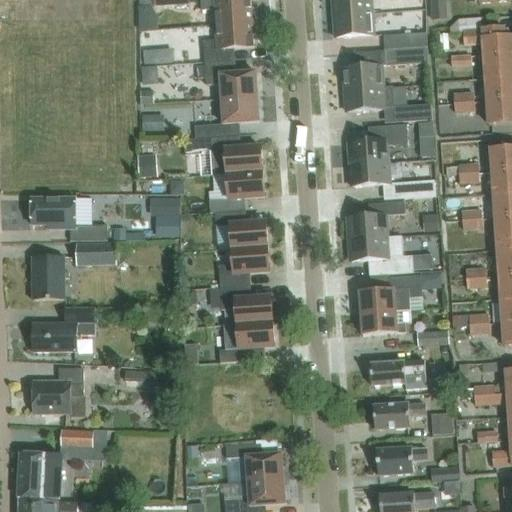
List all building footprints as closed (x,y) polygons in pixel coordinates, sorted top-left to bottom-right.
[(154,8),(153,0),(141,0),(141,9),(154,8)] [(155,0),(156,9),(191,6),(190,0),(155,0)] [(218,27),(254,24),(252,0),(238,0),(202,2),(202,12),(217,11),(218,27)] [(375,15),(374,0),(334,0),(336,18),(373,15),(375,15)] [(447,0),(432,1),(434,22),(449,21),(447,0)] [(373,15),(336,18),(338,40),(375,37),(373,15)] [(467,59),(473,58),(485,57),(485,55),(511,53),(511,37),(506,38),(506,29),(483,31),(483,21),(460,22),(451,30),(451,38),(465,37),(467,57),(467,59)] [(255,49),(254,24),(218,27),(219,42),(204,43),(206,65),(231,63),(230,51),(255,49)] [(428,35),(386,38),(386,53),(429,50),(428,35)] [(429,51),(387,53),(387,67),(430,64),(429,51)] [(511,53),(485,55),(485,57),(487,79),(511,77),(511,53)] [(467,59),(467,57),(453,58),(453,70),(474,68),(473,58),(467,59)] [(232,76),(231,63),(206,65),(206,68),(198,68),(199,81),(207,80),(207,87),(222,86),(223,101),(259,99),(257,74),(232,76)] [(347,92),(384,90),(383,67),(346,70),(347,92)] [(511,77),(487,79),(489,103),(511,101),(511,77)] [(384,90),(347,92),(349,114),(396,111),(394,89),(384,90)] [(456,105),(475,104),(475,95),(455,96),(456,105)] [(259,99),(223,101),(225,127),(260,124),(259,99)] [(511,101),(489,103),(490,126),(511,124),(511,101)] [(456,105),(456,115),(476,114),(475,104),(456,105)] [(432,107),(405,109),(406,125),(434,123),(432,107)] [(165,132),(165,116),(144,116),(144,133),(165,132)] [(435,140),(435,126),(421,126),(421,140),(435,140)] [(197,141),(223,139),(222,127),(196,128),(197,141)] [(223,139),(197,141),(185,142),(186,157),(203,156),(203,154),(213,153),(213,162),(228,161),(229,176),(265,174),(263,149),(224,151),(223,139)] [(352,167),(389,164),(388,142),(351,145),(352,167)] [(493,174),(511,172),(511,149),(492,151),(493,174)] [(391,186),(389,164),(352,167),(354,189),(391,186)] [(480,166),(460,167),(461,177),(480,176),(480,166)] [(511,172),(493,174),(495,198),(511,196),(511,172)] [(265,174),(229,176),(230,201),(211,202),(212,215),(217,214),(242,213),(241,200),(266,199),(265,174)] [(481,186),(480,176),(461,177),(461,187),(481,186)] [(407,200),(440,198),(439,183),(406,185),(407,200)] [(511,196),(495,198),(496,221),(511,219),(511,196)] [(60,227),(60,231),(71,231),(71,243),(108,243),(108,227),(77,227),(77,201),(33,201),(33,227),(60,227)] [(406,216),(405,204),(389,205),(389,217),(406,216)] [(464,223),(484,222),(483,212),(464,214),(464,223)] [(232,226),(234,251),(270,248),(268,223),(243,225),(242,213),(217,214),(218,227),(232,226)] [(350,220),(351,242),(388,239),(387,217),(350,220)] [(498,244),(500,278),(511,276),(511,219),(496,221),(498,244)] [(464,223),(465,233),(485,231),(484,222),(464,223)] [(388,239),(351,242),(353,264),(383,262),(384,277),(415,274),(414,258),(405,258),(403,239),(389,240),(388,239)] [(117,246),(78,247),(79,269),(118,268),(118,263),(122,263),(122,252),(118,252),(117,246)] [(270,248),(234,251),(235,266),(220,267),(222,290),(247,288),(246,275),(271,273),(270,248)] [(34,300),(65,300),(65,259),(34,259),(34,300)] [(468,272),(468,282),(488,280),(488,271),(468,272)] [(511,276),(500,278),(502,301),(511,300),(511,276)] [(363,316),(411,312),(410,300),(424,299),(422,277),(390,280),(390,277),(388,277),(389,292),(361,294),(363,316)] [(468,282),(469,291),(489,290),(488,280),(468,282)] [(247,288),(222,290),(223,312),(238,311),(239,326),(275,323),(273,298),(248,300),(247,288)] [(511,300),(502,301),(504,325),(511,324),(511,300)] [(79,337),(97,337),(97,309),(67,309),(67,324),(34,325),(34,353),(79,353),(79,337)] [(411,312),(363,316),(364,337),(407,335),(407,325),(399,325),(398,314),(411,313),(411,312)] [(491,316),(471,318),(471,327),(491,326),(491,316)] [(275,323),(239,326),(240,351),(221,352),(222,365),(252,362),(251,350),(276,348),(275,323)] [(511,324),(504,325),(492,326),(493,348),(505,347),(505,349),(511,348),(511,324)] [(492,335),(491,326),(471,327),(472,337),(492,335)] [(450,334),(419,336),(419,349),(451,347),(450,334)] [(373,388),(407,386),(408,393),(428,392),(426,363),(406,365),(406,364),(372,366),(373,388)] [(72,398),(85,398),(85,369),(60,370),(60,383),(35,383),(35,416),(73,415),(72,398)] [(476,399),(511,396),(511,371),(508,372),(508,388),(476,389),(476,399)] [(167,384),(167,374),(126,372),(126,382),(167,384)] [(476,391),(465,392),(465,399),(476,399),(476,391)] [(511,396),(476,399),(477,408),(509,407),(510,416),(510,420),(511,420),(511,396)] [(411,418),(427,417),(427,404),(375,408),(376,417),(377,432),(412,430),(411,418)] [(433,425),(434,437),(456,436),(455,423),(433,425)] [(100,454),(101,434),(63,432),(62,449),(94,450),(94,454),(100,454)] [(499,444),(498,434),(479,435),(479,445),(499,444)] [(511,444),(511,448),(511,453),(507,453),(494,454),(495,468),(511,467),(511,444)] [(249,483),(285,481),(284,456),(258,458),(257,446),(227,448),(228,460),(248,459),(249,483)] [(414,462),(429,461),(428,451),(413,452),(413,450),(379,452),(379,456),(378,456),(378,457),(379,457),(379,460),(378,460),(378,462),(379,462),(380,478),(415,476),(414,462)] [(59,502),(61,458),(21,456),(19,500),(59,502)] [(460,470),(432,472),(433,485),(461,483),(460,470)] [(287,506),(285,481),(249,483),(250,499),(226,500),(227,511),(262,511),(262,508),(287,506)] [(417,511),(437,509),(436,495),(416,496),(416,495),(381,498),(382,511),(417,511)] [(21,503),(20,511),(91,511),(92,505),(21,503)]
